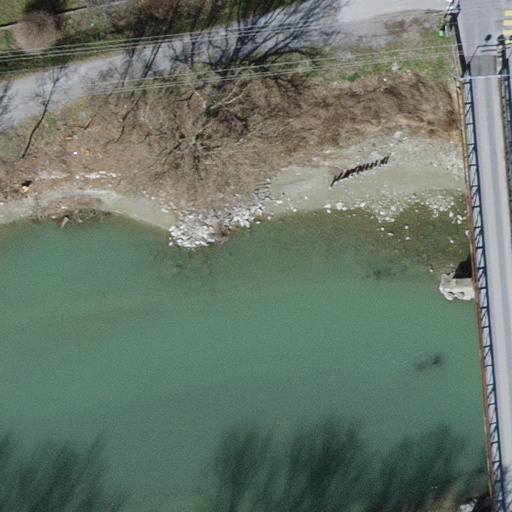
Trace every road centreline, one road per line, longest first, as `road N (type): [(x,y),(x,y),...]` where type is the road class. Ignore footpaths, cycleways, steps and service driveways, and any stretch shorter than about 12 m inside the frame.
road 1 (track): [(417,0),(0,100)]
road 2 (unclassified): [(511,432),(485,9)]
